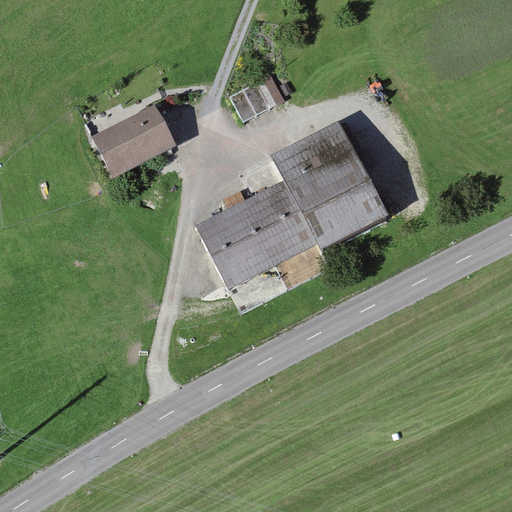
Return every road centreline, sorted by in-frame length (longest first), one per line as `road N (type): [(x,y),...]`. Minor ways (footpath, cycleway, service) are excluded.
road 1 (secondary): [(511,235),(247,371),(11,511)]
road 2 (track): [(166,416),(157,364),(199,125),(253,0)]
